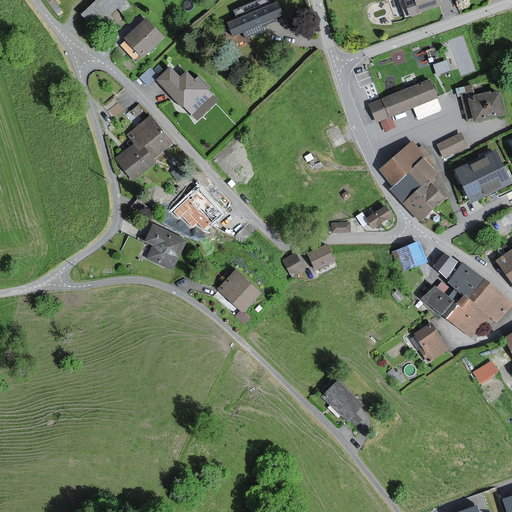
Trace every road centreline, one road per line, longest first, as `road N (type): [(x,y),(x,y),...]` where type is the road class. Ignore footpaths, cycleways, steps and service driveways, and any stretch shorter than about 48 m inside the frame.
road 1 (unclassified): [(50,288),(133,279),(198,305),(315,411),(398,511)]
road 2 (unclassified): [(413,226),(391,237),(281,241),(112,69),(84,62)]
road 3 (unclassified): [(84,62),(80,76),(116,215),(107,236),(60,270),(50,288)]
road 4 (residential): [(335,64),(511,1)]
road 5 (tertiary): [(413,226),(369,160),(335,64)]
road 6 (tertiary): [(511,294),(413,226)]
